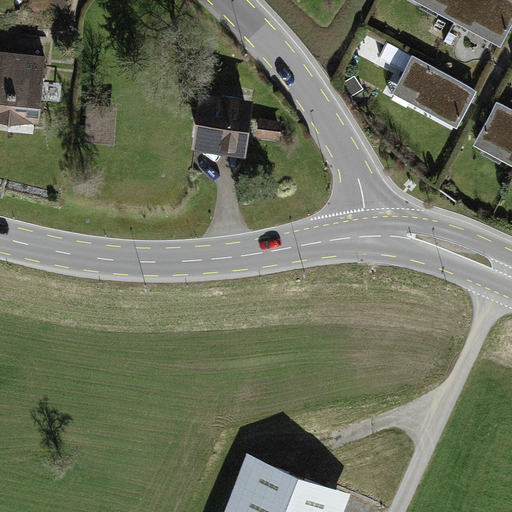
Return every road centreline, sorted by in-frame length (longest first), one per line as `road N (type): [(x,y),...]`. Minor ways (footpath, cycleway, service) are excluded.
road 1 (tertiary): [(0,238),(140,262),(260,254),(371,231)]
road 2 (track): [(396,511),(511,255)]
road 3 (tertiary): [(371,231),(361,187),(310,92),(231,0)]
road 4 (tertiary): [(371,231),(511,293)]
road 5 (tertiary): [(511,254),(423,222),(371,231)]
